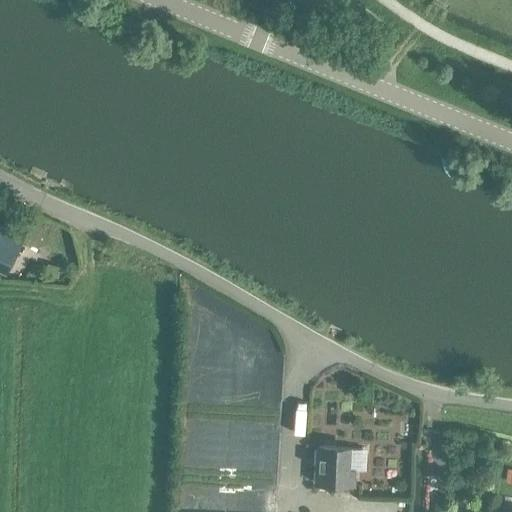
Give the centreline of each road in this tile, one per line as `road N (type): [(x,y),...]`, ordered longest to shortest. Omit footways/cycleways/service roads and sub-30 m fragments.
road 1 (unclassified): [(511,409),(396,380),(0,176)]
road 2 (tertiary): [(511,141),(167,0)]
